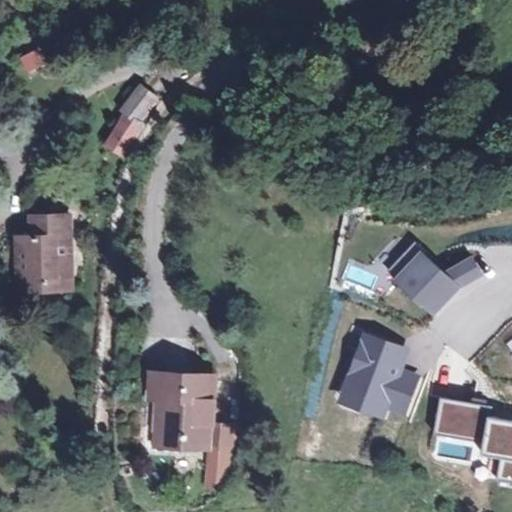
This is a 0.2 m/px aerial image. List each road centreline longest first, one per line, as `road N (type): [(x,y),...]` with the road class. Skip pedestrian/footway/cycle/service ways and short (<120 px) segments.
road 1 (track): [(117,511),(106,487),(101,408),(119,219),(155,125),(173,98),(223,58)]
road 2 (residential): [(449,0),(436,24),(401,35),(142,65),(85,89),(27,144)]
